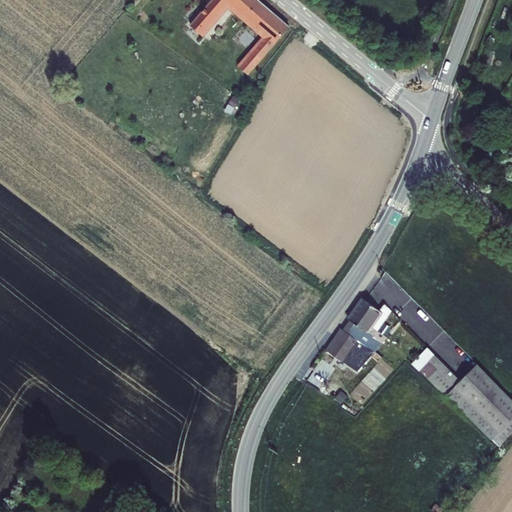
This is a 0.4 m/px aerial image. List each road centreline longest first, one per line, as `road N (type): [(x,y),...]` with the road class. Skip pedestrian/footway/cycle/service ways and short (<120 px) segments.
road 1 (secondary): [(241,511),(243,457),(278,376),(369,255),(420,156)]
road 2 (unclassified): [(434,115),(283,0)]
road 3 (secondary): [(434,115),(477,0)]
road 4 (unclassified): [(420,156),(450,173),(511,232)]
